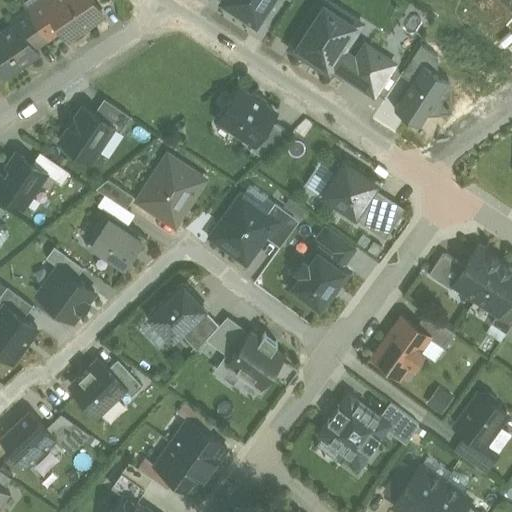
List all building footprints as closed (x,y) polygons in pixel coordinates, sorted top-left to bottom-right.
[(47,1),(45,0),(38,0),(27,8),(48,37),(62,27),(45,2),(47,1)] [(48,0),(47,1),(45,2),(62,27),(68,35),(103,12),(94,0),(48,0)] [(223,0),(222,1),(257,24),(272,0),(223,0)] [(330,72),(334,65),(375,91),(394,62),(365,43),(356,58),(344,50),(362,22),(328,0),(319,0),(290,45),(330,72)] [(48,37),(27,8),(13,17),(16,21),(17,21),(35,46),(48,37)] [(16,21),(0,32),(0,66),(5,74),(38,51),(35,46),(17,21),(16,21)] [(401,73),(412,80),(424,64),(430,68),(438,55),(421,44),(401,73)] [(430,68),(424,64),(412,80),(393,108),(421,126),(427,115),(453,114),(452,80),(449,81),(430,68)] [(276,110),(239,86),(219,117),(256,141),(276,110)] [(114,124),(84,104),(76,116),(74,115),(67,125),(69,126),(61,138),(91,159),(114,124)] [(134,198),(177,226),(209,176),(167,149),(134,198)] [(47,170),(17,150),(6,166),(9,168),(6,173),(3,171),(0,175),(0,187),(24,204),(47,170)] [(319,192),(357,217),(382,179),(344,155),(319,192)] [(123,206),(130,192),(101,176),(94,188),(101,192),(94,205),(125,221),(131,210),(123,206)] [(208,236),(247,264),(280,218),(241,190),(208,236)] [(89,243),(125,267),(145,236),(109,213),(89,243)] [(463,263),(450,284),(452,285),(474,299),(503,255),(478,239),(472,248),(463,263)] [(288,285),(320,309),(350,268),(318,245),(308,258),(303,254),(292,269),(297,273),(288,285)] [(448,253),(443,250),(429,272),(451,286),(452,285),(450,284),(463,263),(456,259),(448,253)] [(511,260),(503,255),(474,299),(496,313),(499,315),(511,293),(511,260)] [(95,290),(60,264),(38,293),(74,319),(95,290)] [(209,306),(184,278),(145,314),(171,341),(209,306)] [(511,293),(499,315),(496,313),(491,321),(506,331),(511,322),(511,293)] [(6,303),(0,310),(0,350),(13,360),(38,326),(6,303)] [(389,327),(370,354),(402,377),(411,365),(415,367),(427,349),(424,347),(431,336),(433,333),(418,322),(401,310),(389,327)] [(455,331),(426,310),(422,317),(418,322),(433,333),(431,336),(445,346),(454,333),(455,331)] [(249,329),(228,314),(206,337),(226,352),(230,355),(249,329)] [(262,334),(251,326),(249,329),(230,355),(226,352),(225,353),(229,356),(224,363),(261,391),(276,371),(274,370),(287,352),(275,344),(278,341),(276,339),(274,343),(264,335),(266,332),(265,331),(262,334)] [(98,417),(129,387),(98,354),(67,384),(98,417)] [(423,402),(441,410),(450,392),(433,384),(423,402)] [(478,386),(451,422),(464,432),(482,444),(485,441),(488,443),(499,451),(511,431),(502,424),(511,410),(478,386)] [(381,412),(349,387),(333,409),(318,429),(316,430),(359,464),(387,427),(392,421),(381,412)] [(420,422),(390,400),(385,406),(381,412),(392,421),(387,427),(404,439),(406,441),(420,422)] [(195,408),(185,401),(178,411),(188,418),(195,408)] [(0,436),(27,466),(57,438),(29,408),(0,434),(0,436)] [(227,446),(188,418),(172,441),(211,468),(227,446)] [(482,444),(464,432),(454,447),(475,462),(488,443),(485,441),(482,444)] [(211,468),(172,441),(156,463),(156,464),(195,491),(211,468)] [(488,443),(475,462),(486,470),(487,468),(500,452),(499,451),(488,443)] [(145,456),(138,466),(149,474),(156,464),(156,463),(148,458),(145,456)] [(415,466),(403,458),(395,470),(407,478),(415,466)] [(425,511),(447,476),(419,459),(415,466),(407,478),(394,497),(388,506),(397,511),(425,511)] [(395,470),(382,489),(388,493),(394,497),(407,478),(395,470)] [(447,476),(425,511),(462,511),(468,503),(473,494),(447,476)] [(0,506),(11,491),(0,482),(0,506)] [(153,511),(125,491),(109,511),(153,511)] [(482,511),(468,503),(462,511),(482,511)]
